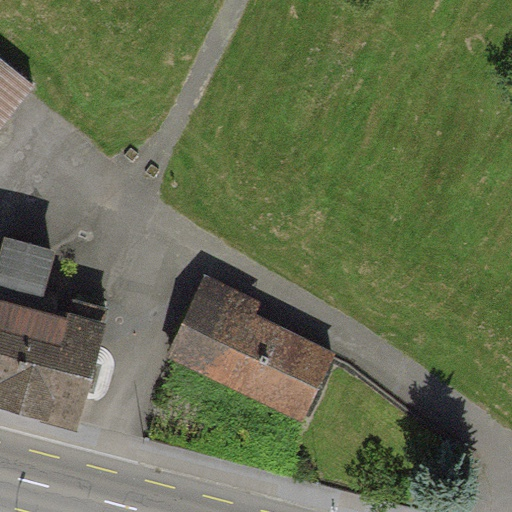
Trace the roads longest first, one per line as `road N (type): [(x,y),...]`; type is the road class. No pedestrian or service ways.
road 1 (track): [(237,0),(134,224)]
road 2 (primary): [(0,477),(137,511)]
